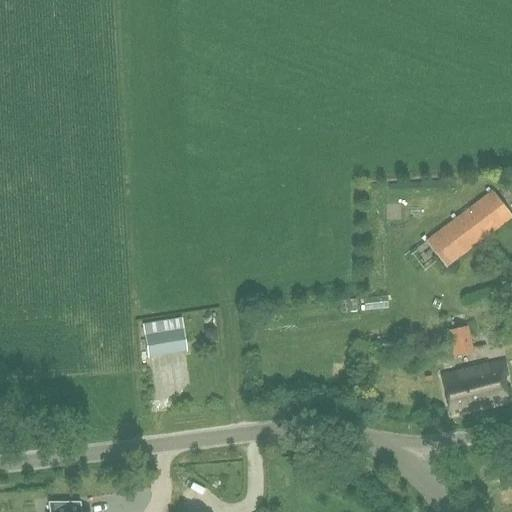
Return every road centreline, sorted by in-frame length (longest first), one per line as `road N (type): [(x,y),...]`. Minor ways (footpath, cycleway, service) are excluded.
road 1 (unclassified): [(156,446),(317,429),(398,448)]
road 2 (unclassified): [(0,465),(156,446)]
